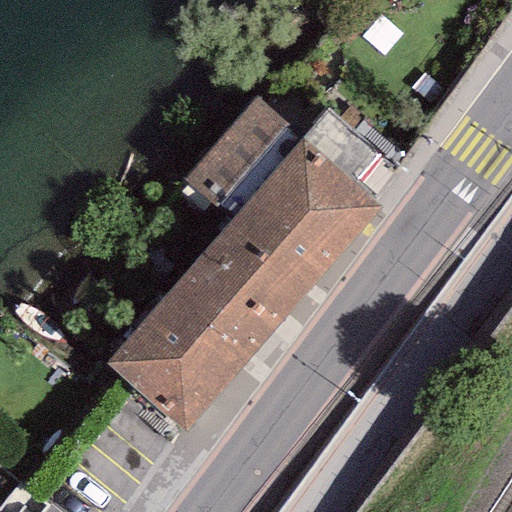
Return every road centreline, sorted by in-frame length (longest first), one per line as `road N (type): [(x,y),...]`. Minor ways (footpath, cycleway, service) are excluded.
road 1 (secondary): [(206,511),(511,108)]
road 2 (unclassified): [(511,248),(311,511)]
